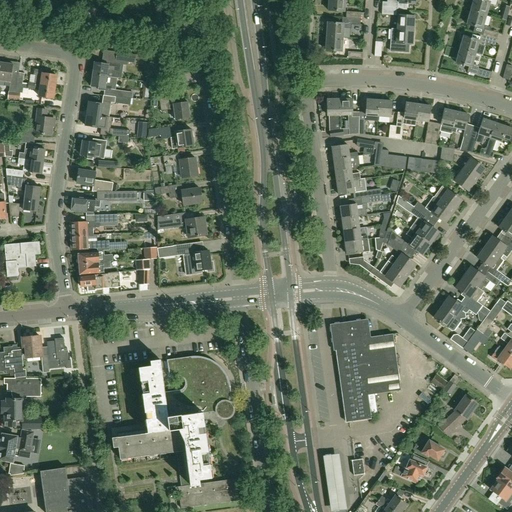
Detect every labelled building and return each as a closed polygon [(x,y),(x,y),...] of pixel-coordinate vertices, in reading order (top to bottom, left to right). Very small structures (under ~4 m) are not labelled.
[(344,12),(345,0),(327,0),(327,5),(329,5),(328,11),(344,12)] [(387,0),(387,2),(382,2),(382,9),(397,9),(407,10),(407,4),(415,5),(415,0),(387,0)] [(486,16),(490,2),(496,4),(497,0),(473,0),(473,3),(472,3),(470,10),(471,10),(471,11),(486,16)] [(483,25),(486,16),(471,11),(470,12),(469,12),(467,19),(468,19),(467,25),(475,27),(473,33),(480,35),(483,36),(497,39),(498,34),(498,33),(490,31),(491,27),(483,25)] [(398,16),(398,29),(413,30),(413,29),(415,29),(415,22),(414,22),(414,17),(398,16)] [(351,29),(351,25),(360,25),(361,19),(346,18),(342,18),(342,24),(328,23),(327,28),(326,28),(325,35),(327,36),(327,37),(343,38),(349,38),(350,29),(351,29)] [(413,32),(413,30),(398,29),(397,30),(392,29),(390,48),(397,49),(398,43),(412,44),(413,39),(414,39),(415,32),(413,32)] [(495,45),(497,39),(483,36),(480,35),(480,36),(472,34),(471,38),(464,36),(462,42),(461,41),(459,48),(460,49),(460,50),(475,54),(478,45),(485,47),(486,43),(495,45)] [(342,52),(343,38),(327,37),(327,38),(325,38),(325,45),(326,45),(326,51),(342,52)] [(472,65),(475,56),(475,54),(460,50),(460,51),(458,51),(456,57),(458,58),(456,63),(470,67),(468,73),(490,79),(492,73),(478,69),(479,67),(472,65)] [(135,55),(117,53),(116,60),(134,63),(135,55)] [(121,64),(115,63),(102,62),(102,64),(95,63),(93,75),(107,77),(119,79),(121,64)] [(12,74),(14,65),(1,63),(0,70),(0,80),(11,82),(9,93),(16,94),(18,82),(19,75),(18,75),(12,74)] [(511,69),(511,65),(507,65),(503,79),(509,80),(511,69)] [(55,87),(57,76),(48,74),(49,72),(35,70),(34,75),(36,75),(35,84),(55,87)] [(106,86),(107,77),(93,75),(92,87),(98,88),(98,90),(105,91),(111,91),(112,87),(106,86)] [(18,82),(16,94),(20,94),(22,94),(23,87),(28,88),(29,84),(23,83),(18,82)] [(151,90),(152,83),(144,82),(143,90),(151,90)] [(55,87),(35,84),(29,83),(29,84),(28,88),(40,90),(39,97),(53,99),(55,87)] [(132,93),(116,90),(115,97),(131,99),(132,93)] [(109,117),(111,103),(130,105),(131,99),(103,96),(102,104),(89,102),(87,114),(109,117)] [(174,109),(176,119),(190,117),(188,102),(174,104),(173,96),(160,98),(161,110),(174,109)] [(352,113),(352,99),(340,100),(340,116),(348,116),(348,129),(343,129),(344,136),(352,135),(359,135),(359,113),(352,113)] [(340,129),(340,116),(340,100),(328,100),(328,116),(330,116),(330,131),(331,138),(344,136),(343,129),(340,129)] [(378,121),(378,117),(379,101),(367,100),(366,113),(359,113),(359,135),(365,135),(365,123),(366,123),(366,121),(378,121)] [(390,118),(392,102),(379,101),(378,117),(390,118)] [(19,104),(9,103),(8,110),(19,111),(19,104)] [(405,114),(398,113),(396,127),(395,139),(401,140),(403,125),(415,126),(416,121),(419,105),(407,103),(405,114)] [(428,122),(431,107),(419,105),(416,121),(428,123),(427,130),(425,143),(431,144),(435,123),(428,122)] [(452,133),(456,112),(445,109),(441,125),(435,123),(431,144),(437,145),(439,133),(440,131),(452,134),(452,133)] [(51,136),(53,119),(46,119),(47,111),(38,110),(36,129),(22,127),(21,135),(35,137),(35,134),(51,136)] [(468,115),(456,112),(452,133),(456,133),(457,128),(465,130),(468,115)] [(99,128),(100,123),(111,125),(112,118),(109,117),(87,114),(86,126),(99,128)] [(490,138),(495,123),(484,119),(479,133),(478,133),(477,138),(471,136),(470,139),(466,152),(471,153),(475,142),(481,144),(484,136),(490,138)] [(506,127),(495,123),(490,138),(485,151),(481,150),(480,154),(492,158),(493,154),(491,153),(495,140),(502,142),(503,138),(509,139),(509,140),(511,132),(511,128),(506,127)] [(176,125),(160,128),(148,129),(149,137),(161,135),(162,139),(171,138),(173,148),(178,148),(194,145),(192,129),(177,131),(176,125)] [(395,139),(396,127),(390,126),(388,138),(395,139)] [(128,137),(129,130),(109,129),(101,128),(100,135),(108,136),(128,137)] [(460,150),(466,152),(470,139),(464,137),(460,150)] [(107,142),(94,140),(93,143),(83,142),(81,156),(88,156),(87,159),(93,160),(94,157),(104,159),(107,142)] [(375,142),(358,140),(357,146),(374,149),(375,142)] [(44,162),(45,150),(34,148),(34,143),(26,144),(25,154),(20,153),(19,158),(44,162)] [(358,152),(349,154),(348,145),(332,148),(334,160),(358,156),(358,152)] [(454,149),(441,148),(440,160),(453,162),(454,149)] [(380,167),(382,150),(376,149),(374,166),(380,167)] [(386,168),(388,155),(389,150),(382,150),(380,167),(386,168)] [(198,175),(196,158),(181,160),(180,154),(163,156),(165,166),(174,165),(176,178),(183,177),(198,175)] [(360,168),(358,156),(334,160),(333,160),(332,162),(332,166),(333,167),(335,167),(335,171),(351,169),(360,168)] [(413,171),(415,158),(408,157),(407,170),(413,171)] [(23,171),(42,174),(44,162),(19,158),(18,165),(24,166),(23,171)] [(476,180),(485,168),(471,158),(463,169),(476,180)] [(440,161),(433,160),(432,173),(438,174),(440,161)] [(361,180),(360,173),(352,175),(351,169),(335,171),(337,183),(359,180),(361,180)] [(468,191),(476,180),(463,169),(454,181),(468,191)] [(79,170),(77,183),(93,186),(92,192),(98,192),(112,192),(113,183),(95,181),(96,173),(79,170)] [(39,200),(41,188),(33,187),(34,184),(27,184),(27,185),(20,184),(21,177),(7,176),(7,183),(20,184),(19,190),(26,191),(25,198),(39,200)] [(366,191),(364,179),(361,180),(359,180),(337,183),(336,184),(335,185),(336,189),(337,190),(338,190),(339,195),(354,193),(360,192),(361,198),(381,195),(381,189),(366,191)] [(182,184),(169,186),(155,188),(156,194),(170,193),(171,198),(183,196),(184,204),(202,202),(200,188),(182,190),(182,184)] [(453,211),(462,200),(448,190),(447,191),(442,186),(434,197),(435,198),(453,211)] [(155,201),(154,191),(142,191),(143,201),(155,201)] [(381,195),(361,198),(362,204),(382,201),(381,195)] [(405,201),(398,196),(396,202),(402,206),(405,201)] [(94,215),(94,207),(100,208),(101,200),(98,200),(73,197),(71,211),(86,213),(86,215),(94,215)] [(38,212),(39,200),(25,198),(24,205),(9,203),(10,216),(19,217),(19,211),(23,212),(30,213),(30,211),(38,212)] [(414,207),(423,214),(427,210),(445,223),(453,211),(435,198),(426,209),(417,203),(414,207)] [(365,209),(357,210),(356,205),(340,207),(342,219),(358,217),(366,216),(365,209)] [(423,214),(414,207),(410,212),(418,218),(423,221),(426,216),(423,214)] [(187,225),(189,237),(207,234),(204,217),(186,219),(186,212),(171,215),(172,227),(187,225)] [(93,236),(93,228),(99,228),(99,224),(117,223),(117,214),(96,215),(96,221),(70,223),(71,237),(87,236),(93,236)] [(359,229),(358,217),(342,219),(344,231),(359,229)] [(511,221),(506,217),(505,220),(501,220),(499,223),(499,227),(499,228),(511,237),(511,242),(511,243),(511,244),(511,221)] [(438,232),(423,221),(418,218),(410,229),(430,244),(438,232)] [(366,233),(360,234),(359,229),(344,231),(345,243),(361,240),(367,239),(366,233)] [(388,229),(385,236),(390,237),(389,238),(401,247),(405,242),(393,233),(391,232),(392,230),(388,229)] [(422,255),(430,244),(410,229),(406,234),(412,239),(408,245),(422,255)] [(110,250),(109,243),(97,244),(97,242),(88,242),(87,236),(71,237),(71,250),(97,249),(97,251),(110,250)] [(397,252),(401,247),(389,238),(390,237),(385,236),(385,237),(383,243),(387,244),(397,252)] [(385,237),(375,239),(376,251),(378,251),(380,252),(383,243),(385,237)] [(508,248),(506,246),(492,237),(485,247),(500,258),(503,255),(507,258),(511,251),(511,244),(511,243),(508,248)] [(363,252),(361,240),(345,243),(347,255),(363,252)] [(4,245),(8,277),(9,277),(9,279),(17,279),(16,276),(18,276),(18,268),(36,266),(35,254),(41,254),(40,241),(4,245)] [(214,271),(213,261),(211,262),(209,250),(201,251),(201,248),(193,250),(192,243),(176,245),(177,255),(184,254),(187,275),(202,272),(201,270),(208,269),(208,272),(214,271)] [(158,258),(157,247),(144,248),(145,259),(158,258)] [(500,258),(485,247),(477,258),(493,269),(489,274),(500,281),(504,276),(497,270),(504,260),(500,258)] [(104,256),(103,252),(78,254),(79,265),(107,262),(110,262),(112,262),(112,256),(104,256)] [(407,276),(415,264),(402,254),(397,260),(392,256),(388,261),(394,265),(393,266),(407,276)] [(149,269),(149,259),(137,260),(137,270),(149,269)] [(359,266),(370,273),(374,268),(363,260),(359,266)] [(399,287),(407,276),(393,266),(394,265),(388,261),(384,267),(390,271),(385,277),(399,287)] [(104,273),(104,269),(111,268),(110,262),(107,262),(79,265),(80,275),(104,273)] [(486,278),(485,276),(471,266),(463,277),(479,289),(480,289),(482,285),(485,288),(490,281),(496,286),(500,281),(489,274),(486,278)] [(384,275),(374,268),(370,273),(380,280),(384,275)] [(139,284),(149,284),(149,270),(139,270),(139,284)] [(121,287),(119,272),(108,273),(108,274),(80,277),(80,281),(79,282),(79,286),(81,286),(81,287),(87,287),(87,292),(96,291),(96,289),(121,287)] [(479,289),(463,277),(455,288),(469,298),(470,297),(472,299),(468,304),(478,311),(482,306),(477,302),(484,292),(480,289),(479,289)] [(501,308),(501,307),(507,300),(502,296),(495,304),(501,308)] [(463,306),(449,297),(441,308),(461,322),(462,321),(462,319),(464,318),(466,315),(465,313),(468,312),(470,309),(476,314),(478,311),(468,304),(466,302),(463,306)] [(511,303),(507,300),(501,307),(502,308),(510,315),(511,315),(511,303)] [(492,322),(502,309),(501,308),(495,304),(486,317),(492,322)] [(461,322),(441,308),(434,318),(452,331),(454,331),(461,322)] [(483,335),(483,334),(492,322),(486,317),(476,330),(483,335)] [(333,326),(346,422),(371,418),(370,415),(367,395),(374,394),(401,390),(393,334),(368,338),(366,322),(333,326)] [(460,335),(465,326),(461,324),(455,333),(460,335)] [(475,332),(470,328),(462,339),(468,343),(475,332)] [(475,332),(468,343),(472,346),(476,341),(480,344),(486,336),(483,334),(483,335),(476,330),(475,332)] [(511,341),(511,340),(504,334),(500,339),(503,342),(499,347),(511,356),(511,341)] [(42,356),(40,336),(22,338),(23,347),(21,347),(22,354),(27,354),(27,358),(42,356)] [(69,360),(67,348),(65,348),(64,338),(55,338),(56,349),(54,349),(54,357),(49,358),(50,367),(66,366),(66,368),(72,368),(71,360),(69,360)] [(24,369),(22,354),(21,347),(17,347),(17,346),(3,347),(4,352),(0,352),(0,371),(6,371),(6,374),(10,373),(10,376),(15,376),(15,378),(27,378),(26,369),(24,369)] [(510,369),(511,366),(511,356),(499,347),(491,358),(496,361),(497,360),(510,369)] [(180,475),(181,487),(201,484),(200,479),(212,478),(203,413),(216,411),(217,413),(217,414),(218,415),(219,417),(221,417),(222,418),(224,418),(225,418),(227,418),(228,418),(229,417),(231,416),(232,415),(233,414),(233,412),(234,411),(234,409),(233,408),(233,407),(232,405),(231,404),(230,403),(229,402),(228,401),(226,387),(230,387),(229,382),(228,378),(226,374),(223,370),(219,366),(214,362),(209,359),(203,357),(197,356),(191,357),(167,360),(169,377),(170,377),(177,376),(178,376),(180,376),(181,376),(183,377),(184,378),(185,379),(186,381),(187,382),(187,384),(187,385),(187,387),(186,388),(186,390),(185,391),(184,392),(182,393),(181,393),(179,394),(166,396),(161,360),(151,361),(152,366),(144,367),(140,368),(147,423),(137,425),(123,427),(111,428),(114,447),(119,447),(121,459),(177,451),(180,475)] [(50,367),(49,358),(42,358),(43,373),(50,372),(50,367)] [(447,384),(437,375),(431,382),(441,390),(447,384)] [(41,396),(41,384),(41,378),(27,378),(15,378),(7,378),(7,392),(12,392),(12,395),(13,395),(13,400),(1,401),(2,413),(4,413),(5,427),(25,427),(25,429),(42,429),(42,417),(23,417),(23,399),(27,398),(27,396),(41,396)] [(455,387),(449,382),(443,390),(450,394),(455,387)] [(374,394),(367,395),(370,415),(377,414),(374,394)] [(452,415),(446,421),(439,428),(447,435),(460,423),(458,421),(463,417),(467,420),(471,415),(470,414),(478,404),(466,396),(455,411),(458,413),(454,417),(452,415)] [(0,459),(12,461),(13,455),(18,456),(18,457),(28,459),(33,432),(22,430),(21,437),(2,434),(1,440),(0,439),(0,459)] [(444,453),(443,452),(444,450),(429,441),(424,450),(416,445),(413,450),(421,455),(422,453),(428,457),(429,455),(438,461),(441,456),(443,456),(444,453)] [(428,470),(426,469),(427,468),(418,464),(421,459),(413,455),(410,461),(407,468),(406,468),(404,470),(396,467),(393,473),(401,477),(418,484),(422,475),(423,476),(423,475),(425,476),(427,475),(428,473),(428,472),(428,470)] [(349,511),(341,457),(325,460),(332,511),(349,511)] [(353,476),(364,474),(362,459),(351,460),(353,476)] [(23,467),(9,465),(7,475),(9,475),(9,477),(22,475),(23,467)] [(67,479),(65,468),(40,471),(46,510),(46,511),(59,511),(65,511),(64,511),(91,511),(88,491),(91,491),(89,476),(67,479)] [(511,473),(505,468),(497,479),(498,479),(511,489),(511,473)] [(201,484),(181,487),(175,487),(176,491),(179,491),(181,509),(247,500),(244,478),(235,479),(201,484)] [(511,489),(498,479),(497,481),(495,480),(490,486),(492,487),(490,489),(501,497),(497,502),(507,509),(511,504),(509,503),(511,498),(511,489)] [(393,511),(401,511),(407,505),(395,496),(391,502),(387,499),(386,500),(381,496),(378,501),(393,511)] [(393,511),(378,501),(376,505),(381,508),(377,511),(393,511)]
